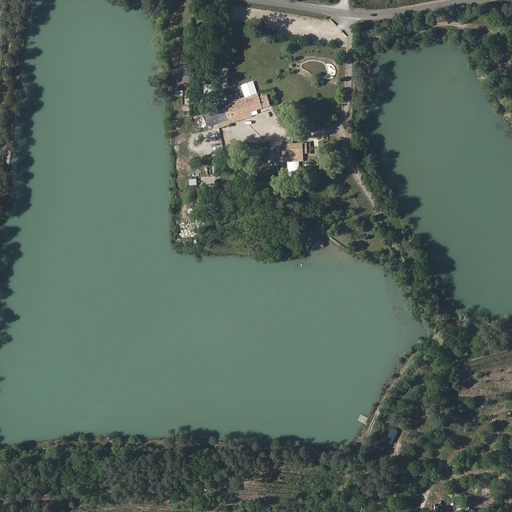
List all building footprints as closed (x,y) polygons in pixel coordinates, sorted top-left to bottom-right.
[(229,103),(224,104),(228,118),(230,122),(247,117),(246,114),(251,112),(271,106),(267,93),(265,94),(265,95),(260,97),(259,93),(229,102),(229,103)] [(181,109),(191,109),(191,95),(182,95),(181,109)] [(219,121),(228,118),(224,104),(203,111),(207,124),(219,121)] [(230,122),(228,118),(219,121),(221,127),(230,124),(230,122)] [(285,164),(305,162),(304,153),(303,143),(294,144),(289,144),(284,144),(285,164)] [(210,175),(199,175),(199,184),(210,184),(210,175)]
